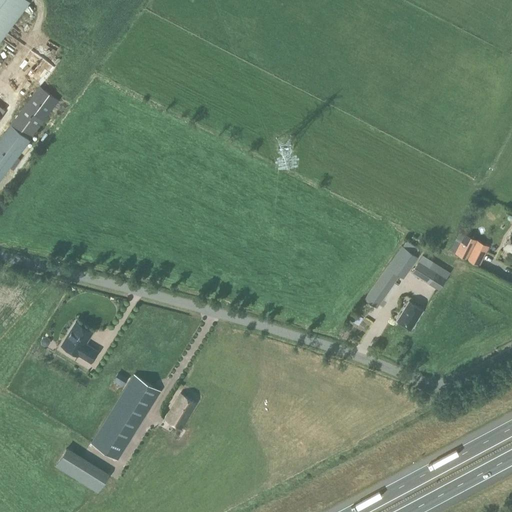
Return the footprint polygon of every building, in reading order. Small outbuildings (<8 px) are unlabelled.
[(24,0),(0,0),(0,41),(29,3),(24,0)] [(0,179),(30,139),(29,139),(59,99),(39,85),(0,137),(0,179)] [(479,265),(489,246),(464,233),(464,234),(459,232),(450,250),(455,252),(454,253),(479,265)] [(511,252),(511,232),(503,248),(511,252)] [(403,246),(402,245),(364,299),(377,308),(379,304),(383,307),(393,293),(389,290),(399,276),(403,278),(418,256),(415,254),(418,249),(407,240),(403,246)] [(422,255),(419,260),(419,261),(412,273),(439,289),(445,278),(430,268),(433,262),(422,255)] [(422,310),(409,301),(397,320),(411,328),(422,310)] [(358,318),(358,328),(367,328),(366,318),(358,318)] [(90,362),(97,351),(83,343),(85,340),(86,341),(92,332),(75,322),(61,345),(78,355),(78,354),(90,362)] [(134,373),(91,442),(118,460),(161,390),(134,373)] [(196,402),(180,393),(165,419),(181,428),(196,402)] [(56,462),(54,465),(99,492),(110,474),(66,447),(56,462)]
